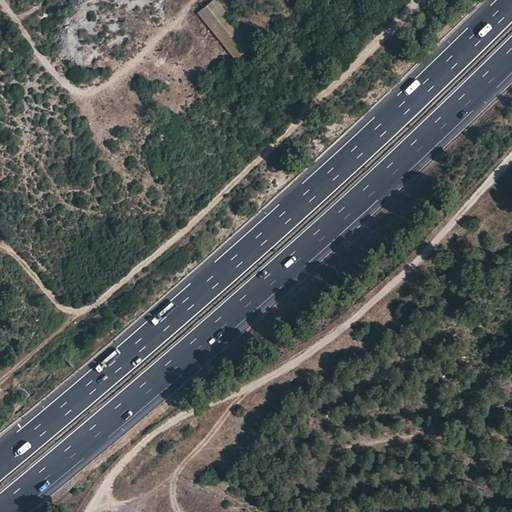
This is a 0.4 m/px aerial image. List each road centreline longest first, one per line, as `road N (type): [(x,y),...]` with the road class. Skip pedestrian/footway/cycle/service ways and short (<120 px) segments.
road 1 (motorway): [(511,0),(140,348),(0,464)]
road 2 (motorway): [(0,507),(156,378),(511,51)]
road 3 (track): [(421,0),(289,135),(92,307),(79,312),(56,302),(0,239)]
road 4 (track): [(511,161),(422,259),(304,358),(153,438),(89,511)]
road 5 (track): [(511,438),(486,432),(318,451),(214,450),(189,461)]
road 6 (track): [(1,0),(50,70),(83,96),(183,28)]
road 7 (track): [(181,511),(176,475),(249,388)]
